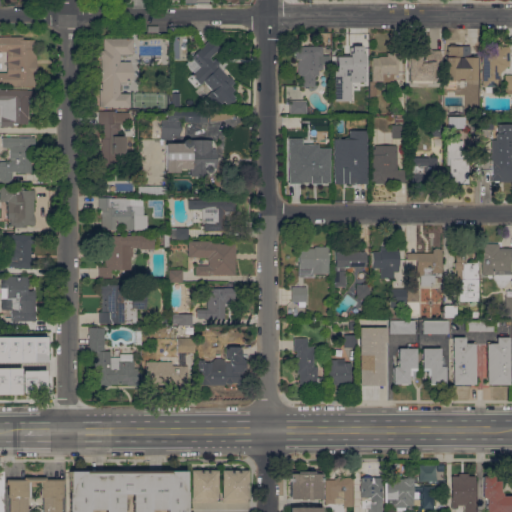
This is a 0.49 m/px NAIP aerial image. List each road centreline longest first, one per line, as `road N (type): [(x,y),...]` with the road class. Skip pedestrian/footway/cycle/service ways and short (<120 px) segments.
road 1 (residential): [(511,13),(0,15)]
road 2 (residential): [(66,431),(67,0)]
road 3 (residential): [(267,429),(266,15)]
road 4 (residential): [(511,212),(267,213)]
road 5 (secondary): [(511,429),(321,429)]
road 6 (secondary): [(211,429),(66,431)]
